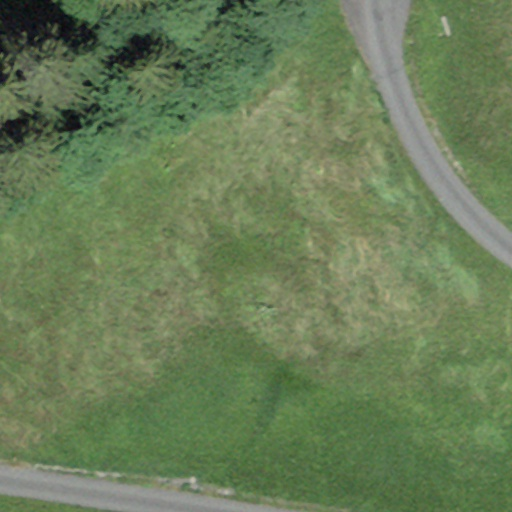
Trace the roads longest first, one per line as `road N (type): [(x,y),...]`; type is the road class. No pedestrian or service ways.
road 1 (residential): [(511,248),(463,208),(415,136),(397,94),(377,0)]
road 2 (residential): [(0,480),(204,511)]
